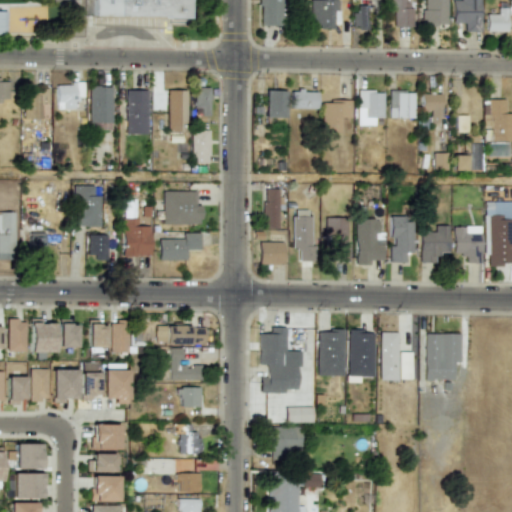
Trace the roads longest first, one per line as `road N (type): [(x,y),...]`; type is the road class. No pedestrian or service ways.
road 1 (residential): [(0,291),(511,299)]
road 2 (residential): [(0,56),(511,63)]
road 3 (residential): [(235,511),(235,0)]
road 4 (residential): [(0,424),(64,426),(64,511)]
